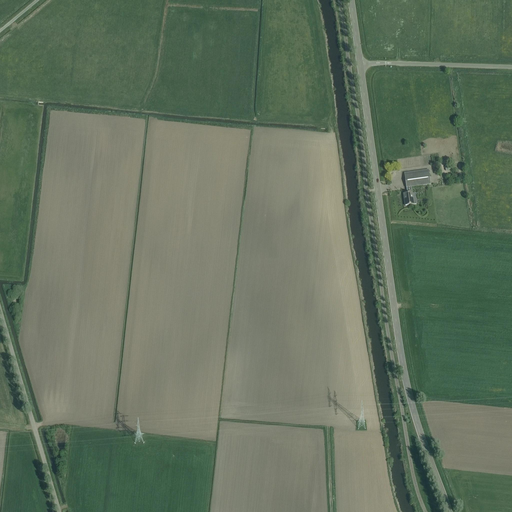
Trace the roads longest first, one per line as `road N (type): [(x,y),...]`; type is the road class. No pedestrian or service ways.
road 1 (secondary): [(448,511),(405,380),(359,63)]
road 2 (unclassified): [(59,511),(0,311)]
road 3 (unclassified): [(511,67),(359,63)]
